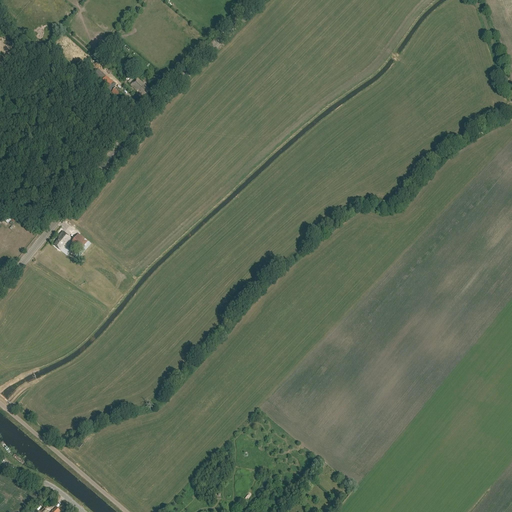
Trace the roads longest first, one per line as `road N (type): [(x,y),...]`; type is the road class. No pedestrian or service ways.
road 1 (tertiary): [(0,290),(116,148),(259,0)]
road 2 (unclassified): [(126,511),(0,402)]
